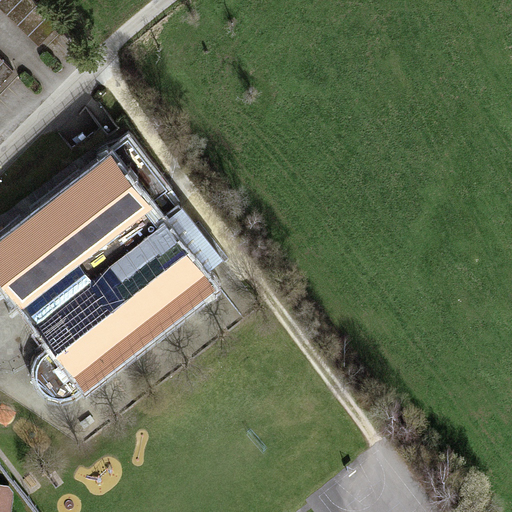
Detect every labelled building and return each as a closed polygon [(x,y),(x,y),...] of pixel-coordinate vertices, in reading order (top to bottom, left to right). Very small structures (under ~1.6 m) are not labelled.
[(27,0),(0,0),(0,9),(36,45),(55,26),(27,0)] [(0,61),(0,85),(12,74),(0,61)] [(111,154),(151,205),(162,194),(124,145),(111,154)] [(111,154),(0,239),(0,286),(14,305),(17,309),(78,261),(151,205),(111,154)] [(165,222),(203,271),(216,260),(179,213),(165,222)] [(92,279),(31,327),(50,351),(41,359),(37,366),(36,375),(37,383),(41,391),(48,397),(56,400),(64,401),(73,398),(82,392),(84,396),(219,291),(203,271),(165,222),(92,279)] [(78,261),(17,309),(24,318),(31,327),(92,279),(78,261)]
